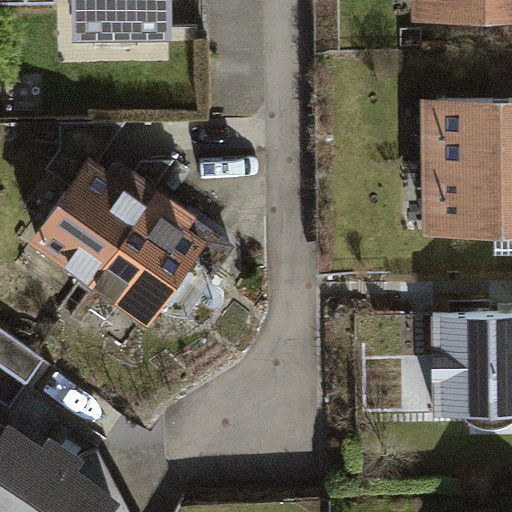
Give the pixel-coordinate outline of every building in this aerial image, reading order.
[(0,0),(0,15),(63,15),(62,0),(0,0)] [(180,0),(83,0),(83,54),(180,54),(180,0)] [(511,0),(418,0),(419,37),(511,35),(511,0)] [(511,109),(431,110),(432,175),(511,173),(511,109)] [(115,180),(99,169),(38,251),(102,298),(171,204),(123,170),(115,180)] [(511,242),(511,173),(432,175),(432,243),(511,242)] [(242,257),(171,204),(102,298),(160,341),(190,300),(203,309),(242,257)] [(511,326),(442,327),(444,431),(511,429),(511,326)] [(52,369),(1,336),(0,337),(0,401),(20,415),(52,369)] [(17,433),(0,456),(0,511),(126,511),(128,510),(87,482),(94,473),(55,446),(49,455),(17,433)]
